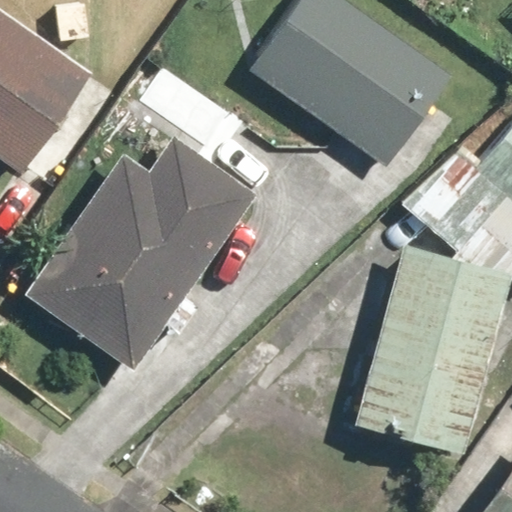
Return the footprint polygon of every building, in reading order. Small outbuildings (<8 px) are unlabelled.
[(336,0),(304,0),(254,71),(378,157),(438,71),(336,0)] [(82,80),(0,20),(0,157),(17,170),(82,80)] [(227,122),(159,74),(139,103),(207,151),(227,122)] [(124,362),(244,193),(147,125),(27,295),(124,362)] [(511,131),(478,169),(511,198),(511,131)] [(354,418),(457,446),(504,270),(401,243),(354,418)] [(511,511),(511,455),(471,511),(511,511)]
